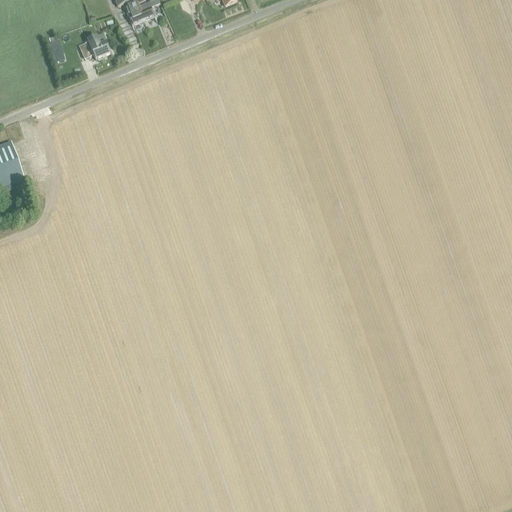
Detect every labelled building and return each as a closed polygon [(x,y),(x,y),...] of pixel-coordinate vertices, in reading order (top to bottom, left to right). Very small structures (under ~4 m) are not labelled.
[(130,0),(114,0),(118,9),(131,3),(130,0)] [(145,3),(144,0),(133,0),(135,4),(133,5),(133,6),(125,10),(132,28),(155,19),(151,10),(158,8),(160,7),(157,0),(149,0),(150,1),(151,4),(140,8),(139,6),(145,3)] [(221,0),(225,8),(237,4),(235,0),(221,0)] [(85,46),(90,59),(93,57),(95,62),(111,55),(106,45),(107,45),(103,36),(87,42),(88,44),(85,46)] [(79,48),(84,61),(90,59),(85,46),(79,48)] [(61,52),(52,55),(55,65),(64,63),(61,52)] [(0,189),(3,189),(4,193),(13,190),(12,185),(24,181),(11,143),(0,146),(0,189)]
